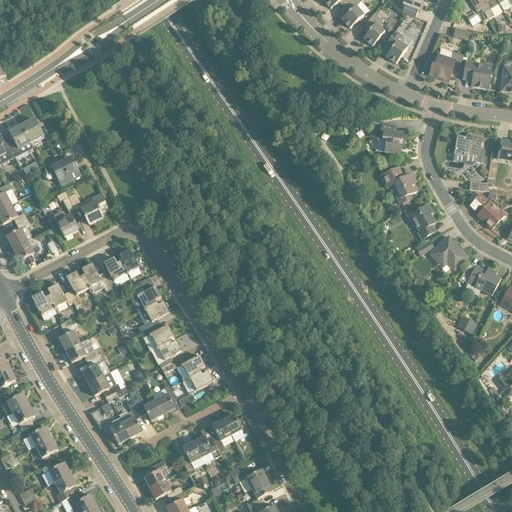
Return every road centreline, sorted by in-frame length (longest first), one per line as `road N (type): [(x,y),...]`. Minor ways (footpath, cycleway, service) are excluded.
road 1 (secondary): [(494,511),(376,323),(154,0)]
road 2 (tertiary): [(132,511),(1,295)]
road 3 (residential): [(240,395),(142,241),(122,232)]
road 4 (residential): [(511,262),(457,224),(427,163),(434,108)]
road 5 (residential): [(403,97),(312,34),(287,0)]
road 6 (residential): [(1,295),(122,232)]
road 7 (residential): [(301,511),(240,395)]
